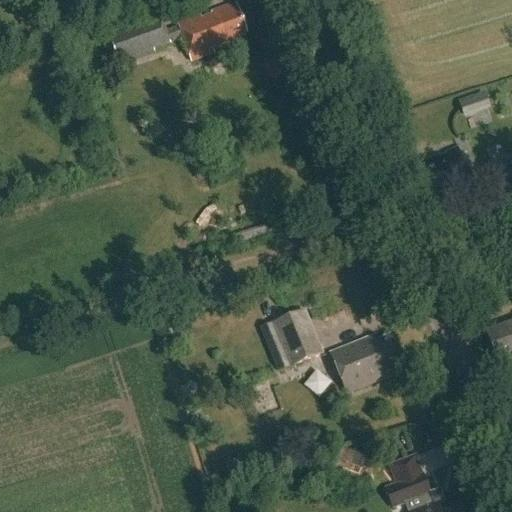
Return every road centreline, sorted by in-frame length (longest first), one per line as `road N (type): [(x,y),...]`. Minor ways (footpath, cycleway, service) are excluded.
road 1 (tertiary): [(511,485),(297,0)]
road 2 (track): [(389,211),(0,342)]
